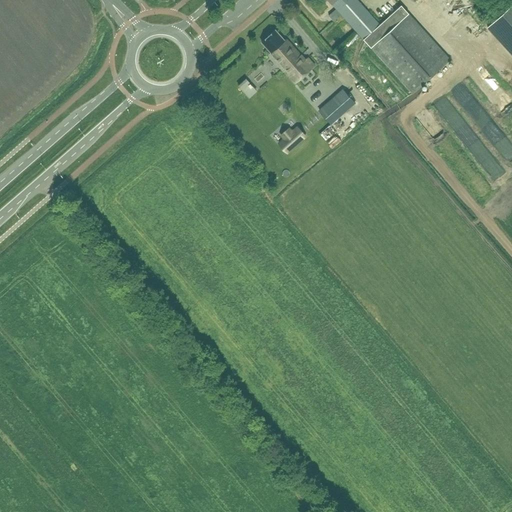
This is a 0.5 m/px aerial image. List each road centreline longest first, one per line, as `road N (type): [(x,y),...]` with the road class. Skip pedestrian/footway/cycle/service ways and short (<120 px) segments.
road 1 (primary): [(0,214),(144,87)]
road 2 (primary): [(131,72),(0,186)]
